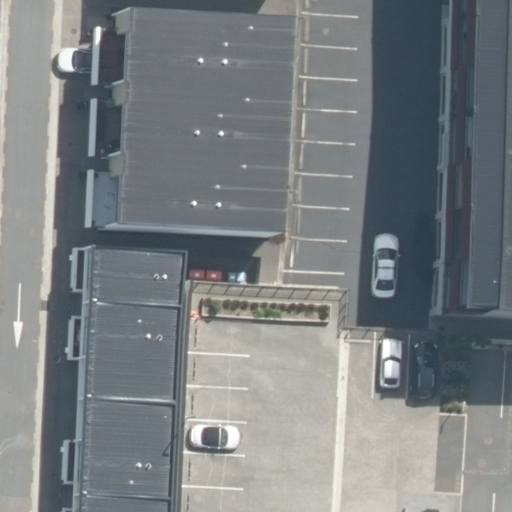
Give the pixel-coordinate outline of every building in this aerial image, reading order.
[(511,0),(450,0),(435,325),(511,328),(511,0)] [(275,99),(278,26),(112,19),(108,91),(275,99)] [(271,171),(275,99),(108,91),(104,163),(271,171)] [(268,243),(271,171),(104,163),(101,235),(268,243)] [(77,308),(174,313),(177,256),(80,251),(77,308)] [(73,403),(170,407),(174,313),(77,308),(73,403)] [(69,499),(166,503),(170,407),(73,403),(69,499)] [(68,511),(165,511),(166,503),(69,499),(68,511)]
